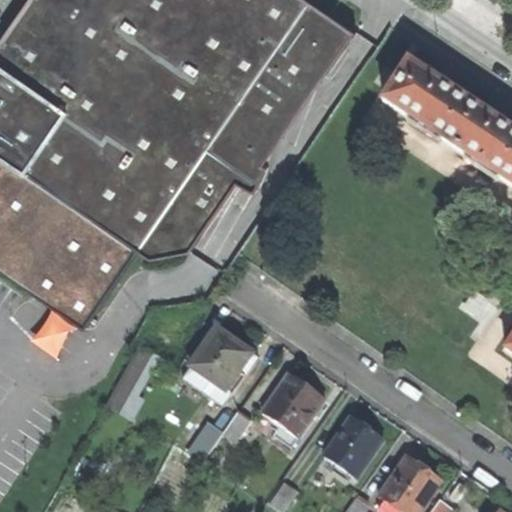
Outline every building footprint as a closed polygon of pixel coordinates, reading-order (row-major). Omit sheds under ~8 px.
[(30,0),(17,20),(0,44),(0,270),(84,329),(138,252),(151,261),(190,253),(238,185),(254,194),(261,183),(268,168),(264,166),(269,158),(305,71),(324,78),(355,33),(306,0),(30,0)] [(384,103),(511,187),(511,133),(499,125),(499,122),(491,117),(486,114),(484,115),(442,87),(442,85),(435,80),(429,76),(428,77),(409,65),(384,103)] [(190,369),(231,397),(244,379),(238,374),(251,356),(240,349),(232,343),(235,339),(220,329),(215,333),(203,325),(184,361),(193,365),(190,369)] [(138,349),(103,408),(125,421),(160,362),(138,349)] [(288,376),(261,414),(279,427),(297,440),(324,401),(305,387),(288,376)] [(251,421),(238,411),(222,434),(235,444),(251,421)] [(350,419),(322,457),(329,463),(324,470),(333,477),(339,469),(355,481),(383,441),(367,430),(350,419)] [(201,460),(218,434),(205,425),(188,452),(201,460)] [(290,450),(297,440),(279,427),(272,437),(290,450)] [(406,458),(378,498),(397,511),(418,511),(440,482),(422,469),(406,458)] [(283,511),(296,493),(283,483),(268,505),(278,511),(283,511)] [(356,498),(345,511),(363,511),(367,507),(356,498)] [(439,501),(431,511),(453,511),(454,511),(439,501)]
